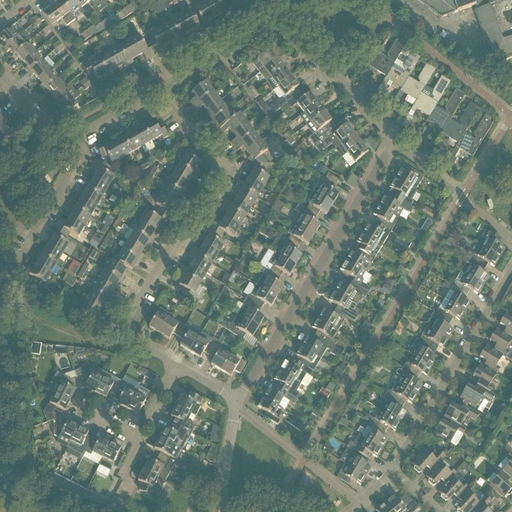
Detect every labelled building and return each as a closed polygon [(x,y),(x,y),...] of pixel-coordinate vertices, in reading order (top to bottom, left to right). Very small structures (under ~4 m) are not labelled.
[(60,0),(51,7),(66,27),(75,20),(71,15),(60,0)] [(81,9),(74,0),(60,0),(71,15),(81,9)] [(74,0),(81,9),(90,2),(88,0),(74,0)] [(219,19),(224,16),(214,0),(212,0),(204,5),(213,19),(218,16),(219,19)] [(214,0),(224,16),(229,14),(227,11),(232,8),(227,0),(214,0)] [(246,9),(240,0),(227,0),(232,8),(238,5),(241,11),(246,9)] [(240,0),(246,9),(251,6),(249,4),(255,1),(254,0),(240,0)] [(508,57),(511,55),(511,0),(416,0),(440,19),(455,13),(474,6),(476,11),(474,12),(487,47),(484,48),(491,66),(509,60),(508,57)] [(138,11),(133,4),(128,8),(127,7),(124,10),(128,16),(132,13),(133,15),(138,11)] [(204,28),(209,25),(207,22),(213,19),(204,5),(194,10),(199,19),(204,28)] [(53,29),(57,26),(56,23),(60,20),(51,7),(41,14),(53,29)] [(195,33),(200,30),(190,12),(180,18),(189,33),(194,30),(195,33)] [(180,41),(185,38),(184,36),(189,33),(180,18),(170,24),(180,41)] [(39,20),(33,24),(36,29),(42,24),(41,24),(39,20)] [(10,28),(0,36),(0,40),(2,44),(0,46),(3,49),(24,32),(16,23),(10,28)] [(176,44),(180,41),(170,24),(160,30),(169,44),(174,41),(176,44)] [(350,25),(339,35),(351,48),(362,38),(350,25)] [(155,55),(165,50),(164,47),(169,44),(160,30),(150,35),(153,40),(148,43),(155,55)] [(28,44),(31,41),(24,32),(3,49),(6,53),(9,51),(13,56),(25,46),(25,45),(27,44),(28,44)] [(143,46),(138,37),(128,43),(137,58),(142,55),(146,61),(155,55),(148,43),(143,46)] [(393,66),(400,54),(405,46),(396,41),(391,49),(387,55),(388,57),(389,58),(388,60),(377,53),(360,82),(366,85),(373,74),(374,75),(376,72),(385,77),(386,78),(393,66)] [(69,51),(72,48),(68,42),(64,45),(69,51)] [(128,66),(133,63),(132,61),(137,58),(128,43),(118,48),(128,66)] [(35,52),(28,44),(27,44),(25,45),(25,46),(13,56),(16,60),(19,58),(23,63),(35,52)] [(382,83),(375,94),(381,98),(388,87),(386,86),(388,82),(393,85),(391,87),(397,90),(399,88),(400,89),(401,90),(408,78),(415,67),(420,58),(411,53),(413,51),(405,46),(400,54),(405,58),(405,57),(407,56),(408,57),(406,61),(403,65),(396,60),(393,66),(386,78),(385,77),(384,80),(382,83)] [(264,70),(277,60),(270,50),(268,52),(264,47),(248,59),(259,74),(264,70)] [(124,68),(128,66),(118,48),(109,54),(117,69),(122,66),(124,68)] [(28,74),(42,61),(35,52),(23,63),(23,64),(27,68),(25,70),(26,72),(28,74)] [(109,77),(113,74),(112,72),(117,69),(109,54),(99,60),(109,77)] [(109,77),(99,60),(89,65),(87,63),(82,66),(89,78),(94,76),(97,80),(102,77),(104,80),(109,77)] [(266,83),(284,69),(277,60),(259,74),(266,83)] [(38,80),(50,70),(42,61),(28,74),(31,77),(33,75),(38,80)] [(395,99),(388,110),(394,114),(401,103),(399,102),(403,94),(407,96),(404,102),(412,107),(416,102),(421,94),(425,88),(430,79),(435,70),(426,65),(421,73),(417,79),(418,82),(419,82),(418,84),(408,78),(401,90),(400,89),(399,92),(395,99)] [(271,93),(278,88),(291,78),(284,69),(266,83),(271,89),(269,90),(271,93)] [(43,91),(57,78),(50,70),(38,80),(42,85),(40,87),(43,91)] [(410,111),(407,115),(411,118),(414,113),(416,110),(428,118),(429,118),(435,107),(445,91),(450,82),(441,77),(436,85),(432,92),(425,88),(421,94),(416,102),(412,107),(410,111)] [(52,98),(65,87),(57,78),(43,91),(46,95),(48,93),(52,98)] [(264,113),(268,118),(272,115),(286,104),(300,94),(296,89),(298,87),(291,78),(278,88),(272,92),(279,101),(268,109),(268,110),(264,113)] [(193,107),(213,92),(205,83),(192,93),(196,98),(190,103),(193,107)] [(58,108),(72,96),(69,92),(65,87),(52,98),(57,103),(54,105),(58,108)] [(450,120),(465,96),(455,90),(450,99),(444,108),(445,111),(446,112),(445,114),(435,107),(429,118),(428,118),(426,121),(443,131),(449,120),(450,120)] [(65,117),(77,107),(73,102),(81,96),(77,91),(72,96),(58,108),(65,117)] [(254,99),(259,96),(255,91),(250,94),(254,99)] [(206,112),(220,101),(213,92),(193,107),(196,111),(202,107),(206,112)] [(304,99),(300,94),(286,104),(290,109),(296,104),(303,114),(317,103),(310,94),(304,99)] [(207,125),(226,110),(220,101),(206,112),(210,117),(204,121),(207,125)] [(306,126),(310,123),(324,113),(317,103),(303,114),(299,117),(306,126)] [(464,134),(474,118),(479,109),(470,104),(459,121),(460,124),(461,125),(460,127),(450,120),(449,120),(443,131),(441,135),(457,144),(457,145),(464,134)] [(220,130),(233,119),(226,110),(207,125),(210,130),(216,125),(220,130)] [(317,132),(324,127),(329,123),(331,122),(324,113),(310,123),(306,126),(313,135),(317,132)] [(233,135),(246,124),(239,115),(233,119),(220,130),(223,134),(229,130),(233,135)] [(272,123),(276,120),(272,115),(268,118),(272,123)] [(407,130),(413,119),(411,118),(407,115),(401,127),(407,130)] [(472,158),(492,124),(483,119),(473,135),(474,138),(475,139),(474,140),(464,134),(457,145),(457,144),(443,167),(449,171),(456,160),(454,158),(459,150),(472,158)] [(155,126),(153,121),(147,124),(146,122),(141,125),(151,142),(161,136),(163,139),(168,136),(164,129),(160,123),(155,126)] [(329,123),(324,127),(317,132),(313,135),(308,139),(319,154),(337,141),(340,145),(353,135),(346,126),(336,133),(329,123)] [(253,133),(246,124),(233,135),(236,139),(230,144),(234,148),(253,133)] [(138,130),(133,133),(141,148),(145,154),(155,148),(151,142),(141,125),(136,127),(138,130)] [(21,136),(14,127),(8,132),(4,128),(0,131),(0,146),(6,141),(10,145),(21,136)] [(141,148),(133,133),(127,136),(126,133),(121,136),(131,153),(141,148)] [(246,153),(260,142),(253,133),(234,148),(237,152),(243,148),(246,153)] [(286,141),(290,138),(287,133),(282,136),(286,141)] [(418,148),(425,137),(419,133),(412,145),(418,148)] [(341,159),(347,154),(360,144),(353,135),(340,145),(334,150),(341,159)] [(121,159),(131,153),(121,136),(117,139),(118,141),(113,144),(121,159)] [(290,146),(294,143),(290,138),(286,141),(290,146)] [(108,147),(104,141),(94,146),(101,159),(106,156),(111,165),(121,159),(113,144),(108,147)] [(253,166),(267,166),(261,156),(267,152),(260,142),(246,153),(250,157),(248,159),(253,166)] [(24,152),(26,150),(29,148),(25,143),(20,147),(24,152)] [(347,154),(342,158),(349,167),(354,164),(368,153),(360,144),(347,154)] [(433,160),(440,149),(434,146),(427,157),(433,160)] [(296,148),(291,153),(296,160),(302,155),(296,148)] [(185,156),(179,166),(196,176),(199,171),(197,170),(200,164),(195,162),(198,157),(186,149),(183,154),(185,156)] [(107,189),(113,178),(105,174),(108,169),(95,161),(90,171),(96,175),(93,180),(107,189)] [(191,179),(194,181),(196,176),(179,166),(173,175),(188,184),(191,179)] [(262,189),(268,179),(262,175),(267,166),(253,166),(249,174),(251,175),(248,180),(262,189)] [(321,166),(317,172),(324,176),(327,170),(321,166)] [(423,177),(412,171),(407,168),(404,173),(400,170),(394,179),(410,188),(415,191),(420,182),(423,177)] [(339,180),(330,175),(328,174),(324,180),(319,176),(317,179),(318,184),(312,193),(332,205),(338,195),(332,191),(339,180)] [(173,175),(168,185),(185,195),(187,191),(185,189),(188,184),(173,175)] [(410,207),(413,202),(412,200),(416,193),(415,191),(410,188),(394,179),(389,188),(394,191),(391,196),(410,207)] [(107,189),(93,180),(90,185),(87,184),(85,188),(101,198),(107,189)] [(257,199),(262,189),(248,180),(245,186),(238,182),(236,186),(257,199)] [(167,185),(162,195),(176,204),(179,199),(182,200),(185,195),(167,185)] [(239,195),(236,200),(251,209),(257,199),(236,186),(233,191),(239,195)] [(96,208),(101,198),(85,188),(82,193),(84,194),(81,200),(96,208)] [(326,215),(332,205),(312,193),(307,201),(308,204),(309,205),(306,210),(317,217),(320,212),(326,215)] [(162,195),(156,205),(153,210),(157,212),(170,220),(175,210),(173,209),(176,204),(162,195)] [(410,207),(391,196),(389,200),(383,197),(378,206),(399,219),(403,212),(410,214),(413,209),(410,207)] [(96,208),(81,200),(78,205),(76,203),(73,208),(90,218),(96,208)] [(251,209),(236,200),(233,205),(227,201),(224,206),(245,219),(251,209)] [(313,236),(319,226),(313,222),(317,217),(306,210),(298,205),(294,211),(299,214),(293,224),(313,236)] [(239,228),(245,219),(224,206),(221,211),(228,214),(224,219),(239,228)] [(390,233),(393,228),(399,219),(378,206),(372,215),(377,219),(375,223),(390,233)] [(435,212),(425,206),(422,212),(432,218),(435,212)] [(84,228),(90,218),(73,208),(70,212),(72,214),(69,219),(84,228)] [(464,211),(460,219),(467,223),(472,215),(464,211)] [(170,220),(157,212),(155,217),(146,212),(140,222),(155,231),(158,226),(164,230),(170,220)] [(84,228),(69,219),(66,224),(60,220),(54,230),(67,238),(70,233),(78,238),(84,228)] [(239,228),(224,219),(221,225),(215,221),(209,231),(222,238),(224,233),(233,238),(239,228)] [(427,219),(421,229),(426,232),(432,222),(427,219)] [(116,221),(112,228),(116,230),(117,228),(121,230),(123,225),(120,223),(116,221)] [(140,222),(134,232),(151,242),(154,238),(152,236),(155,231),(140,222)] [(390,233),(375,223),(372,228),(367,225),(361,234),(382,246),(390,233)] [(307,246),(313,236),(293,224),(287,234),(290,236),(287,241),(298,248),(301,242),(307,246)] [(62,255),(69,245),(64,242),(67,238),(54,230),(48,240),(51,241),(48,246),(62,255)] [(219,243),(222,238),(209,231),(203,240),(206,242),(203,247),(217,255),(223,246),(219,243)] [(478,246),(499,259),(505,250),(498,246),(501,240),(485,231),(481,237),(483,238),(478,246)] [(148,247),(151,242),(134,232),(128,242),(143,251),(146,245),(148,247)] [(374,260),(382,246),(361,234),(356,243),(361,246),(358,251),(374,260)] [(409,244),(396,237),(393,242),(407,249),(409,244)] [(449,237),(445,243),(451,246),(454,240),(449,237)] [(95,238),(90,246),(92,247),(96,249),(100,241),(95,238)] [(277,249),(274,254),(280,258),(295,267),(301,257),(295,253),(298,248),(287,241),(283,239),(283,240),(277,249)] [(128,242),(122,252),(139,262),(142,257),(140,256),(143,251),(128,242)] [(403,257),(410,261),(418,247),(411,243),(403,257)] [(450,247),(445,244),(442,249),(447,252),(450,247)] [(62,255),(48,246),(45,251),(42,250),(39,255),(56,265),(62,255)] [(499,259),(478,246),(473,255),(469,252),(466,257),(468,259),(485,269),(487,264),(493,268),(499,259)] [(217,255),(203,247),(200,252),(193,248),(191,253),(211,265),(217,255)] [(374,260),(358,251),(355,255),(350,252),(345,261),(366,274),(371,265),(371,264),(374,260)] [(137,266),(139,262),(122,252),(116,262),(122,265),(131,270),(134,265),(137,266)] [(206,275),(211,265),(191,253),(188,257),(194,261),(191,266),(206,275)] [(274,254),(268,264),(272,267),(269,272),(280,279),(283,273),(289,277),(295,267),(280,258),(274,254)] [(51,275),(56,265),(39,255),(37,259),(39,261),(36,266),(51,275)] [(483,286),(488,277),(482,273),(485,269),(468,259),(460,273),(463,275),(483,286)] [(345,261),(339,270),(348,276),(354,279),(352,282),(360,286),(359,288),(368,293),(370,289),(362,284),(363,282),(362,278),(365,274),(366,274),(345,261)] [(122,282),(125,278),(122,276),(125,271),(117,266),(111,262),(105,272),(122,282)] [(51,275),(36,266),(33,271),(26,267),(23,272),(44,285),(51,275)] [(206,275),(191,266),(188,271),(182,268),(179,272),(200,285),(206,275)] [(276,298),(282,288),(276,284),(280,279),(269,272),(265,270),(262,268),(261,270),(262,276),(256,286),(262,289),(276,298)] [(119,287),(122,282),(105,272),(99,282),(114,290),(117,285),(119,287)] [(193,301),(196,296),(194,295),(200,285),(179,272),(176,277),(182,281),(179,286),(184,289),(181,294),(193,301)] [(463,275),(460,273),(455,282),(458,284),(463,275)] [(483,286),(463,275),(458,284),(455,282),(452,286),(459,291),(467,295),(469,291),(477,295),(483,286)] [(110,302),(113,297),(110,296),(114,290),(99,282),(93,291),(110,302)] [(449,291),(452,286),(445,282),(442,287),(449,291)] [(339,283),(333,292),(356,306),(357,305),(356,305),(361,296),(362,297),(362,296),(365,298),(368,293),(359,288),(351,283),(351,284),(349,288),(339,283)] [(270,308),(276,298),(262,289),(256,286),(254,284),(253,286),(253,290),(250,295),(247,296),(245,300),(261,310),(264,304),(270,308)] [(387,286),(383,293),(388,296),(392,289),(387,286)] [(464,313),(470,303),(464,300),(467,295),(459,291),(452,286),(449,291),(444,300),(464,313)] [(107,306),(110,302),(93,291),(87,301),(102,310),(105,305),(107,306)] [(333,292),(328,301),(337,306),(334,311),(346,318),(355,323),(358,318),(351,314),(356,306),(333,292)] [(238,317),(258,329),(264,318),(258,315),(261,310),(250,303),(245,300),(241,305),(244,307),(238,317)] [(459,322),(464,313),(444,300),(435,314),(450,323),(453,318),(459,322)] [(99,329),(105,319),(99,315),(102,310),(87,301),(81,311),(90,316),(87,321),(99,329)] [(153,309),(147,319),(152,322),(149,328),(159,334),(167,320),(170,316),(160,310),(159,311),(153,308),(153,309)] [(331,315),(322,310),(317,319),(338,332),(346,318),(334,311),(331,315)] [(448,340),(453,331),(447,327),(450,323),(435,314),(433,312),(430,318),(432,319),(429,320),(426,323),(427,327),(448,340)] [(511,317),(506,313),(499,325),(500,326),(500,325),(506,329),(503,334),(511,339),(511,317)] [(245,335),(252,339),(258,329),(238,317),(236,316),(231,325),(228,324),(225,330),(242,340),(245,335)] [(334,348),(337,342),(333,339),(338,332),(317,319),(311,328),(317,332),(314,336),(334,348)] [(400,319),(396,326),(404,331),(408,324),(400,319)] [(177,326),(167,320),(159,334),(169,340),(172,334),(178,337),(184,327),(179,323),(177,326)] [(364,322),(361,326),(367,330),(370,325),(364,322)] [(189,353),(198,338),(188,332),(190,330),(184,327),(178,337),(183,341),(179,347),(189,353)] [(442,349),(448,340),(427,327),(419,341),(435,351),(437,346),(442,349)] [(496,330),(489,341),(490,342),(490,341),(496,345),(493,350),(494,351),(502,356),(506,359),(511,362),(511,354),(511,353),(511,339),(503,334),(496,330)] [(198,338),(189,353),(200,359),(203,353),(209,356),(215,345),(210,342),(211,340),(201,334),(198,338)] [(314,336),(312,341),(306,337),(300,346),(316,356),(321,359),(326,350),(330,352),(329,354),(339,360),(343,353),(334,348),(314,336)] [(416,358),(431,367),(437,358),(432,355),(435,351),(419,341),(416,340),(408,353),(416,358)] [(33,343),(31,354),(38,356),(40,344),(33,343)] [(220,371),(229,357),(219,351),(221,348),(215,345),(209,356),(214,359),(210,365),(220,371)] [(315,369),(317,366),(321,359),(300,346),(295,356),(292,360),(313,373),(313,372),(315,369)] [(496,367),(502,356),(494,351),(493,350),(486,346),(479,358),(480,358),(486,362),(483,367),(496,375),(499,369),(496,367)] [(384,358),(380,355),(376,363),(383,367),(387,360),(384,358)] [(229,357),(220,371),(230,377),(234,371),(239,375),(246,364),(241,360),(239,363),(229,357)] [(426,377),(431,367),(416,358),(412,364),(405,364),(402,369),(418,378),(421,373),(426,377)] [(313,373),(292,360),(290,365),(284,362),(279,371),(301,384),(306,375),(310,377),(313,373)] [(489,386),(496,375),(483,367),(480,365),(472,377),(473,377),(480,380),(476,386),(489,393),(493,388),(489,386)] [(93,374),(91,372),(90,370),(84,367),(81,367),(80,369),(78,370),(78,371),(74,372),(76,378),(80,390),(85,388),(95,394),(105,374),(98,370),(97,372),(93,374)] [(338,379),(343,372),(338,369),(337,368),(332,376),(338,379)] [(418,378),(402,369),(401,371),(399,370),(397,371),(395,373),(396,375),(400,378),(396,384),(417,396),(422,387),(415,383),(418,378)] [(297,401),(298,399),(299,397),(298,395),(297,393),(296,392),(301,384),(279,371),(273,380),(279,383),(276,388),(297,401)] [(154,383),(157,377),(146,372),(144,377),(154,383)] [(56,373),(47,390),(55,394),(69,402),(75,391),(80,390),(76,378),(70,380),(64,377),(56,373)] [(121,382),(105,374),(95,394),(106,399),(109,393),(114,395),(120,384),(121,382)] [(306,375),(301,384),(306,387),(312,379),(310,377),(306,375)] [(138,390),(122,382),(121,382),(120,384),(114,395),(112,399),(118,402),(117,405),(127,410),(135,395),(138,390)] [(329,382),(326,388),(331,391),(334,385),(329,382)] [(362,382),(357,390),(363,393),(368,385),(362,382)] [(411,405),(417,396),(396,384),(396,383),(390,392),(387,391),(384,395),(388,397),(403,406),(406,402),(411,405)] [(467,387),(459,398),(463,401),(468,404),(476,408),(477,406),(479,408),(483,400),(489,404),(490,402),(491,402),(494,396),(495,396),(489,393),(476,386),(473,391),(467,387)] [(297,401),(276,388),(273,392),(268,389),(262,398),(278,407),(283,398),(289,402),(295,405),(297,401)] [(321,389),(318,395),(322,397),(327,400),(330,394),(325,391),(321,389)] [(357,390),(354,395),(360,398),(363,393),(357,390)] [(385,401),(388,397),(384,395),(381,393),(378,397),(385,401)] [(47,423),(49,423),(66,417),(64,412),(69,402),(55,394),(49,405),(47,406),(43,413),(47,423)] [(181,397),(176,407),(190,415),(195,417),(200,406),(203,401),(190,394),(187,400),(181,397)] [(138,415),(145,401),(135,395),(127,410),(138,415)] [(357,397),(351,406),(355,408),(361,399),(357,397)] [(400,423),(406,414),(400,411),(403,406),(388,397),(385,401),(379,411),(385,414),(400,423)] [(262,398),(257,407),(265,412),(274,418),(272,421),(271,422),(277,426),(280,421),(278,420),(284,411),(278,407),(262,398)] [(278,407),(284,411),(289,402),(283,398),(278,407)] [(468,409),(460,404),(457,409),(451,406),(443,417),(450,421),(452,423),(452,422),(460,427),(464,420),(468,422),(470,418),(475,421),(479,415),(468,409)] [(176,407),(170,418),(175,420),(172,426),(191,435),(194,429),(192,423),(191,422),(188,420),(190,415),(176,407)] [(308,419),(313,422),(319,412),(318,412),(314,409),(308,419)] [(372,419),(369,423),(378,429),(382,431),(385,433),(388,428),(395,433),(400,423),(385,414),(379,411),(374,420),(372,419)] [(274,418),(265,412),(263,416),(272,421),(274,418)] [(363,420),(369,423),(372,419),(366,415),(363,420)] [(67,449),(78,427),(67,422),(66,417),(49,423),(54,437),(58,439),(56,444),(67,449)] [(349,422),(341,417),(338,423),(346,427),(349,422)] [(308,419),(305,424),(306,424),(307,425),(310,427),(313,422),(308,419)] [(465,430),(460,427),(452,422),(452,423),(450,421),(447,426),(441,422),(440,423),(439,422),(437,423),(434,428),(434,429),(436,430),(433,434),(442,439),(450,444),(455,447),(462,436),(465,430)] [(382,450),(388,441),(375,433),(378,429),(369,423),(361,437),(382,450)] [(188,441),(191,435),(172,426),(169,431),(165,429),(159,439),(181,451),(186,441),(188,441)] [(80,462),(85,453),(92,439),(86,436),(88,433),(78,427),(67,449),(64,453),(80,462)] [(382,450),(361,437),(359,436),(354,445),(350,442),(347,447),(353,451),(363,457),(369,461),(371,456),(377,459),(382,450)] [(110,444),(99,439),(97,442),(92,439),(85,453),(90,456),(92,453),(102,459),(110,444)] [(177,469),(179,467),(176,461),(181,451),(159,439),(154,450),(160,453),(157,458),(173,467),(177,469)] [(325,443),(321,449),(330,455),(334,448),(325,443)] [(99,466),(96,472),(106,478),(110,472),(112,467),(117,470),(122,459),(124,455),(119,452),(120,449),(110,444),(102,459),(98,466),(99,466)] [(430,456),(424,450),(411,465),(421,474),(422,473),(421,473),(426,468),(430,472),(432,470),(438,463),(446,454),(443,452),(442,453),(440,451),(437,454),(434,452),(430,456)] [(338,461),(345,465),(350,455),(344,451),(338,461)] [(365,477),(371,468),(366,465),(369,461),(363,457),(353,451),(350,455),(345,465),(365,477)] [(506,459),(498,468),(499,469),(510,479),(510,480),(511,481),(511,455),(510,454),(506,459)] [(322,465),(326,459),(321,456),(317,462),(322,465)] [(469,456),(464,461),(469,465),(473,459),(469,456)] [(173,467),(157,458),(154,464),(148,461),(143,471),(165,483),(173,467)] [(447,472),(438,463),(432,470),(430,472),(425,477),(429,481),(428,483),(433,488),(434,488),(435,486),(435,487),(436,486),(440,480),(445,484),(450,478),(451,479),(455,473),(450,469),(447,472)] [(345,465),(336,478),(340,481),(343,476),(360,486),(365,477),(350,468),(345,465)] [(506,484),(510,480),(510,479),(499,469),(494,474),(497,477),(489,486),(503,499),(511,489),(511,488),(511,489),(506,484)] [(163,488),(164,487),(164,486),(166,483),(165,483),(143,471),(137,482),(142,484),(139,491),(151,498),(151,499),(156,501),(163,488)] [(208,484),(211,479),(205,475),(203,481),(208,484)] [(52,486),(62,486),(62,476),(52,476),(52,486)] [(460,487),(451,479),(450,478),(445,484),(438,492),(448,502),(448,501),(453,496),(457,500),(467,488),(462,484),(460,487)] [(457,509),(456,509),(457,510),(456,511),(472,511),(473,511),(479,504),(473,499),(476,496),(473,493),(467,488),(457,500),(462,504),(457,509)] [(488,511),(487,511),(491,508),(488,505),(493,499),(488,494),(486,497),(479,504),(473,511),(472,511),(488,511)] [(414,511),(419,508),(405,495),(401,500),(400,499),(397,502),(393,496),(384,503),(391,511),(414,511)] [(111,506),(122,510),(125,501),(115,497),(111,506)] [(391,511),(384,503),(375,511),(376,511),(391,511)]
